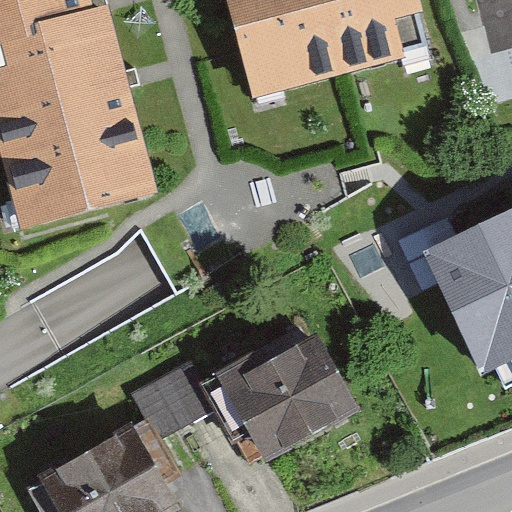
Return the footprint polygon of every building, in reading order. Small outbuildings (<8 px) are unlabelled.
[(25,197),(32,221),(145,191),(97,12),(82,16),(78,0),(0,0),(0,159),(11,201),(25,197)] [(391,41),(417,34),(407,0),(223,0),(245,80),(271,73),(275,87),(394,55),(391,41)] [(511,202),(423,243),(484,375),(511,361),(511,202)] [(197,383),(211,408),(229,441),(247,431),(260,454),(346,407),(308,341),(301,345),(293,330),(197,383)] [(187,421),(211,408),(197,383),(185,362),(161,375),(187,421)] [(126,394),(151,441),(175,428),(149,381),(126,394)] [(151,511),(166,504),(152,481),(168,471),(139,422),(65,464),(59,454),(33,468),(40,479),(24,488),(38,511),(151,511)]
